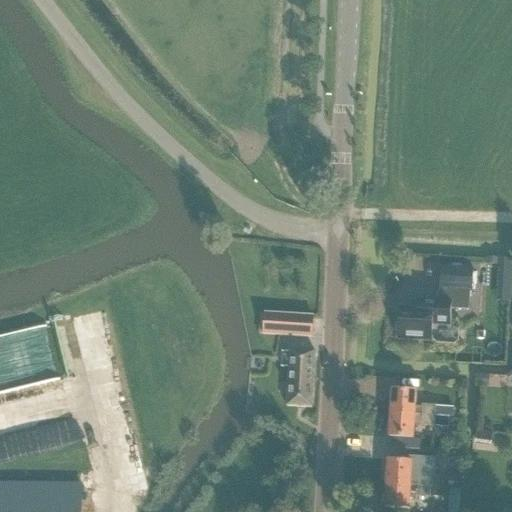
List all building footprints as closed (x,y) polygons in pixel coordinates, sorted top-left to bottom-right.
[(439,302),(417,300),(416,311),(399,310),(398,323),(395,325),(395,331),(397,334),(397,338),(431,340),(432,324),(438,325),(438,319),(450,320),(451,309),(468,310),(469,292),(472,292),(473,269),(440,267),(439,290),(440,290),(439,302)] [(265,336),(314,338),(315,318),(266,315),(265,336)] [(287,406),(312,407),(315,352),(290,350),(290,352),(283,352),(282,367),(289,368),(287,406)] [(476,374),(476,387),(489,387),(489,375),(476,374)] [(453,417),(454,407),(435,407),(422,406),(422,409),(415,408),(416,392),(392,391),(390,414),(448,418),(453,417)] [(421,423),(421,426),(447,427),(448,418),(390,414),(389,437),(413,439),(414,423),(421,423)] [(412,462),(387,461),(386,484),(442,488),(442,478),(418,476),(418,479),(411,478),(412,462)] [(448,478),(448,488),(461,488),(461,478),(448,478)] [(0,511),(82,511),(82,484),(0,484),(0,511)] [(441,498),(442,488),(386,484),(385,508),(409,509),(410,493),(417,493),(417,496),(441,498)]
